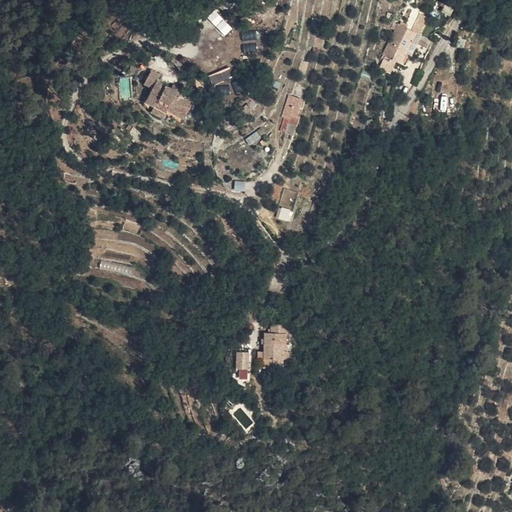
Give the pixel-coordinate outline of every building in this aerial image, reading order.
[(207,17),(224,36),(232,28),(215,9),(207,17)] [(383,57),(406,69),(423,38),(420,36),(428,20),(419,16),(411,31),(399,25),(383,57)] [(155,88),(149,99),(171,109),(172,107),(188,114),(195,98),(178,90),(180,87),(159,78),(162,71),(152,65),(145,82),(155,88)] [(230,69),(209,74),(211,84),(232,79),(230,69)] [(442,96),(440,110),(445,111),(448,97),(442,96)] [(171,109),(149,99),(145,106),(167,117),(170,113),(185,120),(188,114),(172,107),(171,109)] [(290,122),(298,104),(290,101),(280,118),(290,122)] [(279,206),(294,209),(297,191),(283,188),(279,206)] [(279,207),(276,218),(288,222),(292,210),(279,207)] [(133,276),(135,267),(101,260),(99,269),(133,276)] [(289,361),(290,322),(275,323),(275,332),(269,332),(270,351),(270,358),(279,358),(279,361),(280,361),(289,361)] [(270,358),(270,351),(264,352),(264,364),(280,363),(280,361),(279,361),(279,358),(270,358)] [(254,352),(242,352),(243,369),(254,369),(254,352)]
